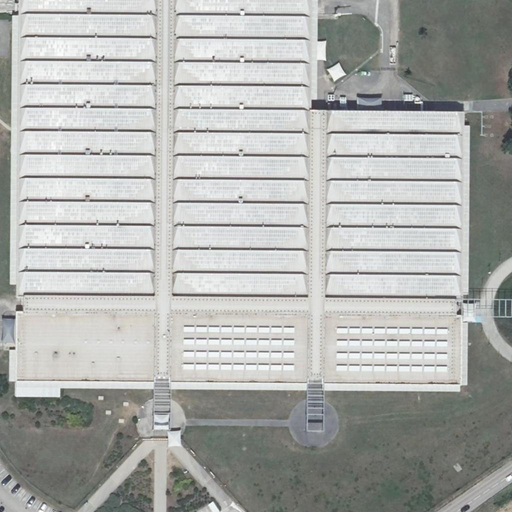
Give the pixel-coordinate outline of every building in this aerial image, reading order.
[(17,0),(16,298),(23,298),(22,312),(16,312),(15,382),(153,383),(154,383),(154,378),(168,377),(168,383),(170,384),(306,385),(308,385),(307,379),(321,379),(321,385),(323,385),(461,386),(461,318),(461,316),(451,316),(451,313),(454,313),(454,305),(451,304),(451,302),(462,302),(462,300),(463,113),(310,112),(310,0),(17,0)] [(340,64),(328,69),(333,82),(346,76),(340,64)] [(407,98),(357,98),(357,109),(407,110),(407,98)] [(461,316),(461,318),(511,317),(511,300),(462,300),(462,302),(451,302),(451,304),(454,305),(454,313),(451,313),(451,316),(461,316)] [(154,383),(153,383),(153,431),(169,431),(170,384),(168,383),(168,377),(154,378),(154,383)] [(308,385),(306,385),(306,432),(322,432),(323,385),(321,385),(321,379),(307,379),(308,385)] [(192,511),(219,511),(214,502),(192,511)]
